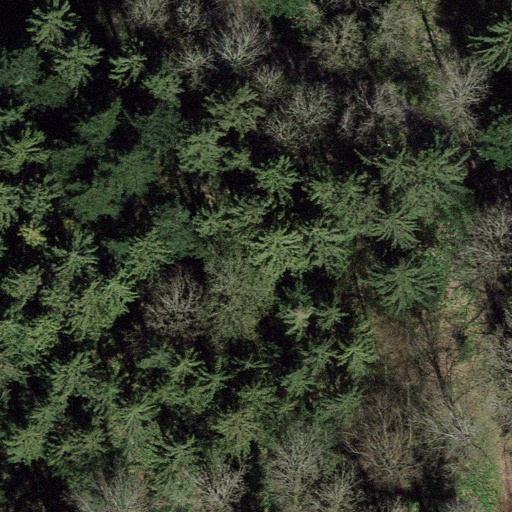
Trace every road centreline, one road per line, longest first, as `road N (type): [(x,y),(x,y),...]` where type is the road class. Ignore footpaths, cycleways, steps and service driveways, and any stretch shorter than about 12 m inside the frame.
road 1 (track): [(511,436),(478,169),(468,0)]
road 2 (unknown): [(511,185),(191,0)]
